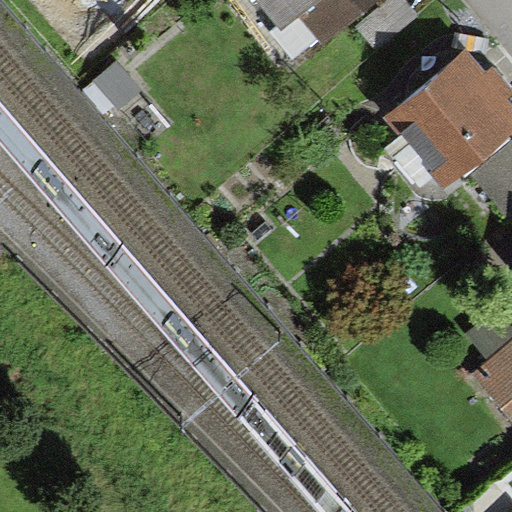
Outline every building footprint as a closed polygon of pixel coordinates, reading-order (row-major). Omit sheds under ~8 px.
[(89,0),(68,0),(79,10),(89,0)] [(258,0),(282,27),(300,12),(321,38),(365,0),(258,0)] [(412,13),(400,0),(387,0),(357,27),(374,47),(412,13)] [(444,187),(511,129),(511,101),(468,50),(387,118),(444,187)] [(130,90),(114,66),(88,83),(104,107),(130,90)] [(511,139),(471,175),(510,220),(511,217),(511,139)] [(466,372),(511,425),(511,338),(509,335),(466,372)]
